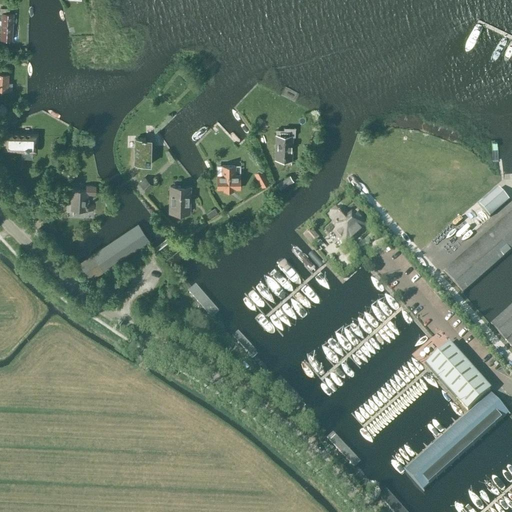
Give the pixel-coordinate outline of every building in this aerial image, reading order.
[(0,38),(11,39),(13,13),(8,12),(9,8),(0,7),(0,12),(1,12),(0,34),(0,38)] [(7,84),(8,74),(0,73),(0,89),(5,89),(6,85),(7,84)] [(38,132),(2,131),(2,151),(37,152),(38,132)] [(291,132),(275,131),(274,160),(289,161),(291,132)] [(150,146),(150,140),(135,139),(135,163),(150,163),(150,153),(155,153),(155,146),(150,146)] [(233,166),(221,166),(221,176),(216,176),(216,188),(223,188),(223,190),(231,190),(231,188),(238,188),(238,176),(233,176),(233,166)] [(267,183),(262,174),(255,178),(260,187),(267,183)] [(291,182),(287,177),(276,184),(279,189),(291,182)] [(94,210),(94,205),(87,204),(87,194),(95,195),(95,185),(85,185),(85,189),(71,189),(71,209),(94,210)] [(191,185),(168,185),(168,213),(190,213),(191,185)] [(510,202),(499,190),(479,207),(490,220),(510,202)] [(218,213),(215,207),(207,212),(211,218),(218,213)] [(342,208),(335,207),(329,213),(329,220),(336,228),(334,229),(335,230),(331,233),(345,249),(369,227),(355,212),(352,215),(351,214),(349,216),(342,208)] [(463,294),(511,251),(511,211),(443,271),(463,294)] [(133,226),(144,243),(149,240),(137,223),(133,226)] [(128,229),(140,246),(144,243),(133,226),(128,229)] [(124,232),(135,249),(140,246),(128,229),(124,232)] [(319,238),(311,229),(302,236),(311,246),(319,238)] [(119,235),(131,252),(135,249),(124,232),(119,235)] [(379,237),(378,239),(372,232),(367,236),(372,241),(364,247),(371,256),(385,244),(379,237)] [(115,238),(126,255),(131,252),(119,235),(115,238)] [(110,242),(122,258),(126,255),(115,238),(110,242)] [(106,245),(117,261),(122,258),(110,242),(106,245)] [(101,248),(113,265),(117,261),(106,245),(101,248)] [(97,251),(109,268),(113,265),(101,248),(97,251)] [(93,254),(104,271),(109,268),(97,251),(93,254)] [(88,257),(100,274),(104,271),(93,254),(88,257)] [(84,260),(95,277),(100,274),(88,257),(84,260)] [(90,280),(95,277),(84,260),(79,263),(90,280)] [(222,329),(231,320),(193,277),(185,283),(213,319),(222,329)] [(511,347),(511,306),(491,325),(511,347)] [(178,311),(179,316),(189,313),(188,308),(178,311)] [(250,357),(255,352),(237,332),(231,337),(250,357)] [(468,411),(490,391),(450,346),(428,366),(468,411)] [(302,402),(303,401),(279,377),(273,383),(296,407),(297,407),(300,410),(304,407),(305,405),(302,402)] [(509,414),(491,394),(405,471),(422,491),(507,415),(509,414)] [(354,468),(360,463),(332,433),(326,439),(354,468)] [(392,511),(406,511),(384,486),(376,493),(392,511)]
